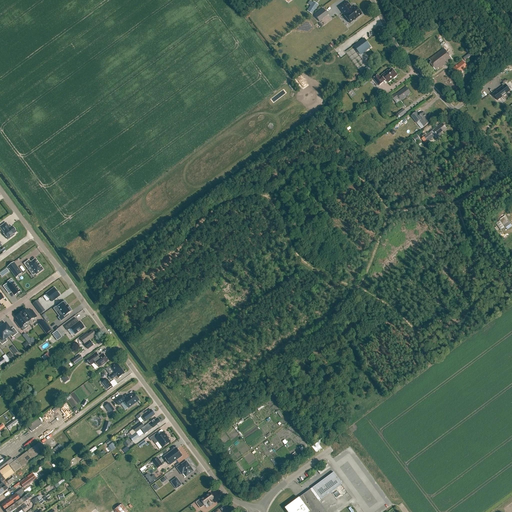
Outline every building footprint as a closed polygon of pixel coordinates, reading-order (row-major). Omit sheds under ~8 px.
[(361,14),(356,6),(352,9),(347,2),(339,8),(344,15),(350,23),(361,14)] [(312,15),(316,8),(311,5),(307,11),(312,15)] [(370,48),(365,41),(362,43),(361,41),(354,46),(359,53),(363,50),(364,52),(370,48)] [(443,66),(452,60),(444,49),(429,60),(431,63),(430,64),(435,71),(438,69),(439,69),(443,66)] [(468,68),(463,61),(452,69),(455,72),(457,75),(468,68)] [(394,72),(392,69),(389,72),(388,71),(382,75),(382,76),(380,77),(378,75),(373,79),(379,86),(384,82),(383,82),(385,80),(388,83),(397,75),(397,73),(396,72),(394,72)] [(498,101),(510,91),(504,82),(501,84),(503,86),(493,94),(498,101)] [(408,95),(411,94),(406,88),(396,95),(396,94),(392,97),(394,101),(395,101),(397,104),(401,101),(408,96),(408,95)] [(417,112),(412,117),(417,124),(421,129),(424,127),(431,122),(427,117),(427,116),(424,113),(420,116),(417,112)] [(428,142),(435,137),(436,138),(442,134),(441,133),(446,129),(442,124),(430,133),(424,138),(428,142)] [(511,224),(505,216),(500,220),(505,228),(511,224)] [(505,227),(500,221),(496,224),(500,230),(505,227)] [(14,228),(13,228),(12,227),(10,228),(6,223),(0,227),(4,233),(3,233),(8,240),(14,235),(14,234),(16,232),(15,231),(15,230),(14,228)] [(43,270),(35,259),(30,262),(29,260),(24,264),(26,267),(29,265),(36,275),(43,270)] [(14,263),(8,267),(15,278),(21,273),(14,263)] [(14,296),(20,291),(14,282),(9,286),(8,283),(3,286),(7,292),(10,290),(14,296)] [(58,294),(57,292),(54,288),(46,294),(52,302),(60,296),(58,294)] [(59,305),(57,307),(62,315),(58,318),(61,321),(66,317),(66,316),(68,314),(72,311),(64,301),(59,305)] [(24,311),(21,313),(30,324),(32,323),(30,320),(33,318),(34,319),(37,317),(32,310),(29,312),(27,310),(25,312),(24,311)] [(30,324),(21,313),(18,315),(19,316),(16,318),(18,320),(15,322),(20,329),(23,327),(23,326),(26,324),(27,326),(30,324)] [(39,324),(46,334),(51,330),(44,321),(39,324)] [(83,326),(81,323),(79,321),(73,326),(71,322),(65,327),(68,331),(71,328),(75,334),(84,328),(83,326)] [(6,324),(1,328),(8,337),(10,335),(12,338),(18,334),(14,328),(10,330),(6,324)] [(93,345),(89,341),(96,336),(92,331),(88,334),(87,333),(80,339),(88,349),(93,345)] [(25,333),(22,335),(29,345),(34,342),(31,337),(29,339),(25,333)] [(45,361),(51,356),(48,352),(41,357),(45,361)] [(102,366),(106,363),(105,363),(108,360),(103,354),(99,357),(96,353),(87,359),(91,365),(94,363),(95,365),(96,364),(98,367),(101,365),(102,366)] [(75,365),(83,359),(80,355),(72,361),(75,365)] [(118,364),(111,369),(109,366),(106,368),(111,374),(109,376),(110,376),(108,378),(110,380),(112,379),(116,376),(118,378),(125,373),(118,364)] [(107,379),(102,383),(107,390),(112,386),(107,379)] [(126,397),(123,399),(121,396),(115,400),(119,405),(124,402),(128,408),(139,400),(133,393),(127,398),(126,397)] [(104,407),(109,414),(114,410),(109,403),(104,407)] [(151,410),(140,417),(144,423),(155,415),(151,410)] [(290,421),(287,414),(283,416),(279,410),(274,413),(281,425),(290,421)] [(16,419),(6,427),(8,429),(17,421),(21,426),(24,423),(19,417),(16,419)] [(251,417),(237,426),(242,433),(245,431),(246,431),(251,428),(250,426),(255,423),(251,417)] [(154,427),(160,422),(157,418),(154,421),(153,420),(146,426),(141,429),(145,434),(153,428),(154,427)] [(42,425),(38,419),(28,427),(32,432),(42,425)] [(135,432),(143,426),(141,423),(133,429),(135,432)] [(149,439),(151,441),(156,438),(163,447),(170,442),(165,437),(166,436),(163,432),(158,436),(156,434),(149,439)] [(130,438),(133,442),(139,437),(136,433),(130,438)] [(0,480),(1,483),(13,474),(37,456),(37,455),(45,449),(40,442),(0,471),(0,480)] [(63,449),(60,444),(53,450),(49,453),(52,458),(63,449)] [(89,455),(97,449),(95,447),(87,453),(89,455)] [(170,465),(182,456),(176,448),(164,457),(170,465)] [(10,457),(0,464),(0,470),(0,471),(13,461),(10,457)] [(162,465),(157,458),(152,462),(157,469),(162,465)] [(186,477),(193,471),(186,461),(177,468),(182,475),(183,474),(186,477)] [(326,511),(318,501),(342,484),(333,472),(284,508),(286,511),(326,511)] [(28,477),(20,483),(24,488),(36,479),(33,474),(32,473),(28,477)] [(9,484),(14,480),(11,476),(6,480),(9,484)] [(182,485),(176,478),(171,482),(176,489),(182,485)] [(0,495),(8,489),(3,483),(0,485),(0,495)] [(6,511),(12,511),(41,491),(38,486),(33,490),(35,493),(32,495),(30,493),(6,511)] [(5,510),(23,497),(22,496),(25,494),(23,491),(22,489),(18,492),(18,493),(1,505),(5,510)] [(67,499),(69,502),(77,496),(75,492),(67,499)] [(214,498),(210,493),(200,500),(200,499),(195,503),(200,509),(207,503),(209,507),(213,503),(211,500),(214,498)]
